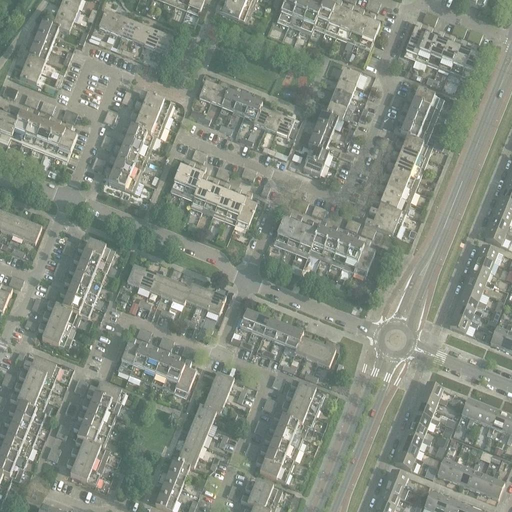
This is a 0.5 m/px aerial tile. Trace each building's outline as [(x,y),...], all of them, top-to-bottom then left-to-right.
[(80,0),(64,0),(62,6),(79,13),(84,1),(80,0)] [(166,0),(164,5),(175,9),(178,0),(166,0)] [(178,0),(175,9),(187,14),(191,0),(178,0)] [(191,0),(187,14),(199,18),(204,5),(206,0),(191,0)] [(257,5),(244,0),(229,0),(229,1),(226,0),(221,0),(220,3),(227,6),(252,16),(257,5)] [(286,0),(277,25),(289,30),(299,4),(300,0),(295,0),(294,2),(289,0),(286,0)] [(307,0),(305,6),(299,4),(289,30),(300,34),(311,8),(313,2),(308,0),(307,0)] [(329,8),(331,1),(328,0),(325,0),(324,6),(313,32),(314,32),(324,36),(335,10),(329,8)] [(490,0),(489,0),(459,0),(459,2),(485,12),(490,0)] [(317,11),(311,8),(300,34),(311,38),(314,32),(313,32),(324,6),(319,4),(317,11)] [(335,10),(324,36),(336,40),(346,15),(340,12),(342,6),(337,4),(335,10)] [(79,13),(62,6),(57,17),(74,24),(79,13)] [(252,16),(227,6),(224,12),(218,9),(216,14),(248,27),(252,16)] [(351,17),(354,10),(348,8),(346,15),(336,40),(346,45),(357,19),(351,17)] [(99,30),(110,35),(117,18),(106,13),(99,30)] [(362,21),(365,15),(360,13),(357,19),(346,45),(358,49),(368,24),(362,21)] [(74,24),(57,17),(53,28),(53,29),(60,31),(59,31),(70,36),(74,24)] [(373,26),(376,19),(371,17),(368,24),(358,49),(370,54),(380,29),(373,26)] [(129,23),(117,18),(110,35),(122,40),(129,23)] [(140,27),(129,23),(122,40),(133,44),(140,27)] [(43,24),(39,34),(56,41),(59,31),(60,31),(53,29),(53,28),(43,24)] [(417,26),(414,32),(404,58),(415,63),(425,37),(419,35),(422,28),(417,26)] [(151,32),(140,27),(133,44),(144,48),(151,32)] [(430,39),(433,33),(428,31),(425,37),(415,63),(426,67),(436,42),(430,39)] [(162,36),(151,32),(144,48),(155,53),(162,36)] [(39,34),(34,46),(51,53),(56,41),(39,34)] [(437,42),(436,42),(426,67),(437,72),(448,46),(442,44),(444,37),(439,35),(437,42)] [(174,41),(162,36),(155,53),(167,57),(174,41)] [(455,42),(450,40),(448,46),(437,72),(448,76),(459,51),(453,48),(455,42)] [(464,53),(467,46),(461,44),(459,51),(448,76),(459,81),(470,55),(464,53)] [(34,46),(29,58),(46,64),(51,53),(34,46)] [(478,50),(473,48),(470,55),(459,81),(472,86),(482,60),(475,57),(478,50)] [(29,58),(25,69),(42,76),(46,64),(29,58)] [(37,87),(42,76),(25,69),(20,81),(37,87)] [(344,71),(339,82),(356,89),(361,78),(360,77),(353,74),(344,71)] [(356,89),(339,82),(335,94),(352,100),(356,89)] [(211,105),(217,89),(206,84),(199,101),(211,105)] [(229,93),(217,89),(211,105),(222,110),(229,93)] [(409,97),(407,102),(414,104),(439,114),(444,102),(419,92),(416,99),(409,97)] [(233,114),(240,97),(229,93),(222,110),(233,114)] [(352,100),(335,94),(330,105),(347,111),(352,100)] [(174,108),(142,95),(139,100),(146,102),(144,108),(169,119),(174,108)] [(251,102),(240,97),(233,114),(244,119),(251,102)] [(263,107),(251,102),(244,119),(255,123),(261,110),(263,107)] [(439,114),(414,104),(411,110),(405,108),(403,113),(409,116),(409,115),(435,126),(439,114)] [(347,111),(330,105),(326,116),(339,121),(343,123),(347,111)] [(169,119),(144,108),(137,106),(135,111),(142,114),(139,120),(165,130),(169,119)] [(3,117),(0,115),(0,139),(8,119),(10,112),(5,110),(3,117)] [(23,110),(21,117),(11,142),(11,143),(22,147),(32,121),(26,119),(28,112),(23,110)] [(272,115),(261,110),(255,123),(254,127),(266,132),(272,115)] [(37,123),(40,116),(35,114),(32,121),(22,147),(33,151),(43,126),(43,125),(43,126),(37,123)] [(326,116),(322,114),(318,125),(335,132),(339,121),(326,116)] [(14,121),(8,119),(0,139),(0,145),(9,149),(11,143),(11,142),(21,117),(16,115),(14,121)] [(284,120),(272,115),(266,132),(277,136),(284,120)] [(435,126),(409,115),(409,116),(407,122),(400,119),(398,124),(405,127),(431,137),(435,126)] [(165,130),(139,120),(133,117),(131,122),(137,125),(135,131),(157,140),(157,141),(160,142),(165,130)] [(51,121),(46,119),(43,125),(43,126),(33,151),(44,156),(54,130),(48,128),(51,121)] [(295,124),(284,120),(277,136),(288,141),(295,124)] [(62,125),(57,123),(54,130),(44,156),(55,160),(65,134),(59,132),(62,125)] [(335,132),(318,125),(313,136),(330,143),(335,132)] [(135,131),(128,128),(125,127),(123,132),(129,135),(127,141),(153,151),(157,141),(157,140),(135,131)] [(431,137),(405,127),(402,133),(396,130),(394,135),(407,140),(426,148),(426,147),(431,137)] [(73,130),(68,128),(65,134),(55,160),(67,165),(77,139),(70,136),(73,130)] [(309,148),(308,148),(312,150),(313,150),(326,155),(326,154),(330,143),(313,136),(309,148)] [(127,141),(120,138),(118,143),(125,146),(123,152),(148,162),(153,151),(127,141)] [(404,147),(398,144),(396,149),(402,152),(428,162),(433,150),(426,147),(426,148),(407,140),(404,147)] [(144,173),(148,162),(123,152),(122,152),(116,149),(114,154),(120,157),(118,163),(144,173)] [(312,150),(308,161),(325,168),(330,156),(326,154),(326,155),(313,150),(312,150)] [(400,158),(393,155),(391,160),(398,163),(424,173),(428,162),(402,152),(400,158)] [(111,160),(109,165),(116,168),(114,174),(139,185),(144,173),(118,163),(111,160)] [(325,168),(308,161),(303,173),(320,179),(325,168)] [(396,169),(389,166),(387,171),(394,174),(419,184),(424,173),(398,163),(396,169)] [(188,172),(181,169),(170,195),(183,199),(193,174),(196,167),(190,165),(188,172)] [(199,176),(193,174),(183,199),(193,204),(204,178),(207,172),(202,170),(199,176)] [(107,172),(105,177),(112,179),(109,186),(135,197),(139,185),(114,174),(107,172)] [(394,174),(391,180),(385,178),(382,183),(389,185),(415,195),(419,184),(394,174)] [(204,178),(193,204),(190,210),(201,215),(212,189),(206,187),(208,180),(204,178)] [(217,191),(219,184),(214,182),(212,189),(201,215),(213,219),(223,194),(217,191)] [(415,195),(389,185),(387,191),(380,189),(378,194),(385,196),(410,207),(415,195)] [(228,196),(231,189),(226,187),(223,194),(213,219),(224,224),(234,198),(228,196)] [(271,190),(265,187),(261,197),(267,199),(271,190)] [(237,191),(234,198),(224,224),(235,228),(245,202),(239,200),(242,193),(237,191)] [(511,194),(505,192),(501,202),(511,206),(511,194)] [(248,196),(245,202),(235,228),(247,233),(257,207),(250,205),(253,198),(248,196)] [(410,207),(385,196),(382,202),(376,200),(374,205),(380,208),(380,207),(406,218),(410,207)] [(511,206),(501,202),(497,212),(511,217),(511,206)] [(378,214),(371,211),(369,216),(376,219),(402,229),(406,218),(380,207),(380,208),(378,214)] [(511,217),(497,212),(493,222),(509,228),(511,222),(511,217)] [(9,217),(0,213),(0,233),(2,234),(9,217)] [(273,247),(285,252),(295,226),(289,224),(291,217),(286,215),(273,247)] [(20,221),(9,217),(2,234),(13,238),(20,221)] [(367,222),(365,227),(370,229),(376,232),(401,242),(405,230),(402,229),(376,219),(373,225),(367,222)] [(297,220),(295,226),(285,252),(296,256),(306,231),(300,228),(303,222),(297,220)] [(31,226),(20,221),(13,238),(24,243),(31,226)] [(509,228),(493,222),(489,232),(505,238),(505,240),(508,242),(510,238),(506,236),(509,228)] [(309,224),(306,231),(296,256),(308,261),(309,258),(318,235),(317,235),(311,233),(314,226),(309,224)] [(324,234),(326,227),(321,225),(317,235),(318,235),(309,258),(320,262),(330,236),(324,234)] [(42,230),(31,226),(24,243),(35,247),(42,230)] [(335,238),(338,232),(333,230),(330,236),(320,262),(331,267),(341,241),(335,238)] [(505,238),(489,232),(485,243),(501,249),(505,240),(505,238)] [(346,243),(349,236),(344,234),(341,241),(331,267),(342,271),(352,245),(346,243)] [(355,239),(352,245),(342,271),(353,275),(363,250),(357,247),(360,241),(355,239)] [(67,243),(65,249),(70,251),(74,253),(77,247),(67,243)] [(366,243),(363,250),(353,275),(365,280),(376,255),(368,252),(371,245),(366,243)] [(87,251),(80,248),(78,253),(85,256),(111,266),(115,254),(90,244),(87,251)] [(65,249),(63,255),(72,258),(74,253),(70,251),(65,249)] [(503,257),(482,249),(478,260),(499,268),(503,257)] [(76,259),(74,264),(80,267),(81,267),(106,277),(111,266),(85,256),(83,262),(76,259)] [(495,278),(499,268),(478,260),(474,270),(490,276),(495,278)] [(58,265),(56,271),(61,273),(65,275),(68,269),(58,265)] [(106,277),(81,267),(80,267),(78,273),(71,270),(69,275),(76,278),(102,288),(106,277)] [(128,285),(139,290),(146,273),(134,268),(128,285)] [(490,276),(474,270),(470,280),(486,286),(485,288),(489,290),(491,286),(487,284),(490,276)] [(56,271),(54,277),(63,281),(65,275),(61,273),(56,271)] [(312,281),(314,274),(306,271),(303,277),(312,281)] [(157,277),(146,273),(139,290),(150,294),(157,277)] [(168,282),(157,277),(150,294),(161,299),(168,282)] [(102,288),(76,278),(74,284),(67,282),(65,287),(72,289),(97,299),(102,288)] [(486,286),(470,280),(466,290),(482,296),(485,288),(486,286)] [(179,286),(168,282),(161,299),(173,303),(179,286)] [(190,291),(179,286),(173,303),(184,308),(186,304),(191,290),(190,291)] [(48,290),(47,293),(52,295),(57,297),(59,291),(49,287),(48,290)] [(204,292),(192,287),(191,290),(186,304),(197,309),(204,292)] [(63,293),(60,298),(67,300),(93,310),(97,299),(72,289),(69,295),(63,293)] [(482,296),(466,290),(462,300),(478,306),(477,308),(481,310),(483,306),(479,304),(482,296)] [(5,298),(0,295),(0,324),(13,293),(8,291),(5,298)] [(215,296),(204,292),(197,309),(208,313),(215,296)] [(47,293),(45,299),(54,303),(57,297),(52,295),(47,293)] [(226,301),(215,296),(208,313),(220,318),(226,301)] [(37,300),(34,306),(39,308),(44,310),(46,304),(37,300)] [(58,304),(56,308),(57,308),(56,308),(82,319),(88,322),(93,310),(67,300),(65,307),(58,304)] [(478,306),(462,300),(458,310),(474,316),(477,308),(478,306)] [(135,317),(138,308),(139,307),(133,305),(129,315),(135,317)] [(34,306),(32,312),(41,316),(44,310),(39,308),(34,306)] [(82,319),(56,308),(57,308),(56,308),(50,306),(48,311),(54,313),(52,319),(78,329),(82,319)] [(474,316),(458,310),(454,320),(470,326),(469,328),(473,330),(475,326),(471,324),(474,316)] [(247,313),(240,330),(252,335),(258,318),(247,313)] [(78,329),(52,319),(45,317),(43,322),(50,324),(48,330),(73,340),(78,329)] [(270,322),(258,318),(252,335),(263,339),(270,322)] [(470,326),(454,320),(450,330),(466,337),(469,328),(470,326)] [(37,326),(28,322),(25,328),(35,332),(37,326)] [(281,327),(270,322),(263,339),(274,344),(281,327)] [(487,329),(494,332),(497,325),(489,322),(487,329)] [(292,331),(281,327),(274,344),(285,348),(292,331)] [(41,328),(39,333),(45,336),(43,343),(68,353),(73,340),(48,330),(47,330),(41,328)] [(505,334),(497,331),(491,347),(501,351),(507,335),(509,336),(511,332),(507,330),(505,334)] [(304,336),(292,331),(285,348),(296,353),(297,353),(302,340),(304,336)] [(511,355),(511,352),(511,336),(509,336),(507,335),(501,351),(511,355)] [(296,353),(295,357),(307,362),(314,345),(302,340),(297,353),(296,353)] [(136,344),(131,342),(120,370),(124,371),(123,376),(129,378),(139,353),(133,350),(136,344)] [(325,349),(314,345),(307,362),(318,366),(325,349)] [(140,353),(139,353),(129,378),(140,383),(151,357),(145,355),(147,348),(142,346),(140,353)] [(336,354),(325,349),(318,366),(329,371),(336,354)] [(153,350),(151,357),(140,383),(151,387),(162,362),(156,359),(158,352),(153,350)] [(165,355),(162,362),(151,387),(163,392),(173,366),(167,364),(170,357),(165,355)] [(176,359),(173,366),(163,392),(174,396),(184,371),(178,368),(181,361),(176,359)] [(33,368),(26,365),(24,370),(30,373),(31,372),(56,383),(61,371),(35,360),(33,368)] [(187,364),(184,370),(184,371),(174,396),(186,401),(196,375),(189,373),(192,366),(187,364)] [(19,381),(26,384),(26,383),(52,394),(56,383),(31,372),(30,373),(28,379),(21,376),(19,381)] [(234,383),(218,376),(213,387),(230,394),(234,383)] [(26,383),(26,384),(24,390),(17,387),(15,392),(21,395),(22,395),(47,405),(52,394),(26,383)] [(325,397),(293,385),(291,390),(298,392),(295,398),(321,408),(325,397)] [(98,393),(91,390),(89,394),(122,407),(126,396),(100,386),(98,393)] [(443,392),(428,386),(423,396),(439,403),(438,405),(442,406),(444,402),(440,401),(443,392)] [(230,394),(213,387),(209,398),(226,405),(230,394)] [(122,407),(89,394),(87,399),(94,402),(92,408),(117,418),(122,407)] [(10,403),(20,407),(21,406),(43,415),(47,405),(22,395),(21,395),(19,401),(12,398),(10,403)] [(293,403),(291,409),(317,419),(321,408),(295,398),(288,396),(286,401),(293,403)] [(439,403),(423,396),(419,406),(435,413),(438,405),(439,403)] [(226,405),(209,398),(204,410),(217,415),(217,416),(221,417),(226,405)] [(468,402),(462,418),(470,422),(469,426),(473,427),(474,423),(472,423),(479,407),(468,402)] [(117,418),(92,408),(85,405),(83,410),(90,413),(87,419),(113,429),(117,418)] [(21,406),(20,407),(18,413),(11,411),(9,416),(16,418),(42,428),(46,417),(43,416),(43,415),(21,406)] [(435,413),(419,406),(415,416),(431,423),(430,425),(434,426),(436,422),(432,421),(435,413)] [(317,419),(291,409),(284,407),(282,412),(289,415),(286,421),(309,430),(308,431),(312,432),(317,419)] [(489,411),(479,407),(472,423),(474,423),(482,427),(489,411)] [(217,415),(204,410),(200,408),(196,419),(213,426),(217,416),(217,415)] [(499,415),(489,411),(482,427),(490,430),(489,434),(493,435),(494,431),(492,431),(499,415)] [(509,419),(499,415),(492,431),(494,431),(502,435),(509,419)] [(113,429),(87,419),(81,416),(78,422),(85,424),(83,430),(108,440),(113,429)] [(431,423),(415,416),(411,426),(427,433),(430,425),(431,423)] [(281,425),(278,430),(304,441),(308,431),(309,430),(286,421),(276,417),(274,422),(281,425)] [(5,427),(12,430),(12,429),(37,440),(42,428),(16,418),(14,425),(7,422),(5,427)] [(213,426),(196,419),(191,430),(208,437),(213,426)] [(511,419),(509,419),(502,435),(510,438),(509,442),(511,443),(511,419)] [(427,433),(411,426),(407,437),(423,443),(422,445),(426,446),(428,442),(424,441),(427,433)] [(108,440),(83,430),(76,428),(74,433),(81,435),(78,441),(104,451),(108,440)] [(304,441),(278,430),(278,431),(272,428),(270,433),(276,436),(274,442),(300,452),(304,441)] [(0,438),(7,441),(7,440),(33,451),(37,440),(12,429),(12,430),(9,436),(2,433),(0,438)] [(208,437),(191,430),(187,441),(204,448),(208,437)] [(423,443),(407,437),(403,447),(419,453),(422,445),(423,443)] [(300,452),(274,442),(267,439),(265,444),(272,447),(269,453),(295,463),(300,452)] [(7,440),(7,441),(5,447),(0,445),(0,450),(3,452),(28,462),(33,451),(7,440)] [(104,451),(78,441),(76,447),(83,449),(80,455),(106,465),(110,454),(104,452),(104,451)] [(204,448),(187,441),(182,453),(199,459),(204,448)] [(419,453),(403,447),(399,457),(415,463),(414,465),(418,467),(420,462),(416,461),(419,453)] [(267,458),(265,464),(291,474),(295,463),(269,453),(263,450),(261,455),(267,458)] [(0,463),(24,473),(28,462),(3,452),(0,458),(0,457),(0,463)] [(106,465),(80,455),(74,453),(72,458),(78,460),(76,466),(101,477),(106,465)] [(178,464),(191,469),(191,470),(194,471),(195,471),(199,459),(182,453),(178,464)] [(399,457),(395,467),(411,473),(416,475),(419,467),(418,467),(414,465),(415,463),(399,457)] [(256,467),(263,469),(260,476),(286,487),(291,474),(265,464),(258,461),(256,467)] [(452,466),(444,462),(438,478),(448,483),(454,467),(457,467),(458,464),(454,462),(452,466)] [(24,473),(0,463),(0,476),(13,481),(13,482),(19,485),(24,473)] [(174,463),(169,474),(186,481),(191,470),(191,469),(178,464),(174,463)] [(101,477),(76,466),(69,464),(67,469),(74,472),(71,479),(97,489),(101,477)] [(457,467),(454,467),(448,483),(458,487),(464,471),(457,467)] [(472,474),(464,471),(458,487),(468,491),(474,475),(477,475),(478,472),(474,470),(472,474)] [(186,481),(169,474),(165,485),(182,492),(186,481)] [(392,474),(388,484),(404,491),(408,480),(392,474)] [(477,475),(474,475),(468,491),(478,495),(485,479),(477,475)] [(0,488),(9,492),(13,482),(13,481),(0,476),(0,488)] [(492,482),(485,479),(478,495),(488,499),(494,483),(497,483),(498,480),(494,478),(492,482)] [(497,483),(494,483),(488,499),(499,503),(505,487),(497,483)] [(254,491),(248,489),(247,489),(245,494),(252,496),(278,506),(283,495),(257,484),(254,491)] [(388,484),(384,494),(400,501),(405,503),(409,493),(404,491),(388,484)] [(182,492),(165,485),(160,496),(177,503),(182,492)] [(0,501),(4,503),(9,492),(0,488),(0,501)] [(400,501),(384,494),(380,504),(396,511),(395,511),(399,511),(401,510),(397,509),(400,501)] [(436,511),(441,499),(431,495),(423,511),(436,511)] [(173,511),(177,503),(160,496),(156,508),(165,511),(173,511)] [(252,496),(250,502),(243,500),(241,505),(254,510),(255,510),(260,511),(275,511),(278,506),(252,496)] [(447,511),(451,503),(441,499),(436,511),(447,511)] [(451,503),(447,511),(459,511),(461,507),(451,503)]
